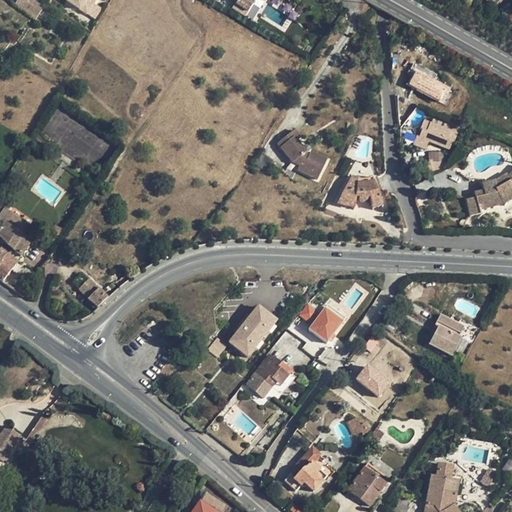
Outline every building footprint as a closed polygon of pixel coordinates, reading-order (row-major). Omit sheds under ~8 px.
[(17,0),(13,6),(35,21),(43,8),(31,0),(17,0)] [(94,0),(77,0),(89,9),(96,1),(94,0)] [(211,0),(216,3),(218,0),(232,0),(237,3),(235,5),(248,12),(255,0),(258,0),(260,1),(260,0),(211,0)] [(415,69),(407,85),(443,103),(451,87),(415,69)] [(425,118),(423,122),(437,127),(439,123),(425,118)] [(454,144),(457,135),(456,135),(457,131),(439,123),(437,127),(423,122),(420,130),(422,130),(419,138),(416,137),(413,145),(426,150),(428,142),(449,150),(452,143),(454,144)] [(66,141),(68,152),(76,151),(77,158),(89,156),(86,143),(91,142),(88,124),(75,126),(77,139),(66,141)] [(294,131),(277,144),(292,163),(296,160),(301,162),(297,170),(317,180),(327,160),(310,152),(309,155),(307,155),(306,153),(297,141),(300,138),(294,131)] [(254,164),(265,172),(273,161),(262,153),(254,164)] [(428,163),(416,164),(421,176),(432,172),(431,171),(444,169),(444,162),(443,153),(428,153),(428,163)] [(506,174),(495,181),(496,189),(511,181),(508,177),(506,174)] [(337,203),(354,208),(356,195),(360,196),(359,198),(359,199),(359,201),(360,202),(363,203),(364,203),(366,201),(367,199),(366,198),(366,197),(369,196),(372,209),(382,206),(373,179),(363,180),(359,180),(351,177),(341,194),(337,203)] [(9,215),(2,210),(0,213),(0,223),(2,225),(0,226),(0,237),(7,244),(12,249),(21,256),(31,242),(23,237),(29,227),(10,213),(9,215)] [(0,265),(8,255),(2,250),(0,253),(0,265)] [(12,270),(18,263),(8,255),(0,265),(0,281),(2,283),(12,270)] [(18,263),(12,270),(17,274),(23,267),(18,263)] [(88,280),(78,290),(88,299),(98,289),(88,280)] [(27,294),(17,286),(13,291),(23,298),(27,294)] [(98,289),(88,299),(98,308),(107,298),(99,289),(98,289)] [(308,302),(298,315),(310,324),(320,311),(308,302)] [(326,343),(345,318),(327,305),(309,329),(326,343)] [(257,306),(249,317),(247,319),(234,335),(227,343),(246,358),(276,322),(257,306)] [(440,315),(436,323),(439,324),(437,328),(429,345),(451,357),(461,339),(459,338),(464,328),(440,315)] [(234,335),(247,319),(245,316),(231,333),(234,335)] [(364,348),(370,353),(379,341),(373,336),(364,348)] [(217,362),(227,349),(217,340),(206,353),(217,362)] [(272,354),(272,353),(281,360),(286,354),(276,346),(270,353),(272,354)] [(269,355),(246,385),(263,399),(275,382),(277,380),(282,384),(291,372),(269,355)] [(368,363),(355,379),(379,397),(391,381),(368,363)] [(354,437),(362,433),(362,436),(370,430),(365,423),(359,427),(356,419),(348,423),(354,437)] [(6,426),(0,435),(0,460),(3,462),(21,436),(6,426)] [(383,433),(375,428),(367,440),(375,446),(383,433)] [(312,464),(319,456),(312,449),(297,465),(303,471),(295,480),(290,476),(284,482),(296,492),(301,486),(302,487),(303,487),(304,486),(306,485),(313,492),(326,477),(312,464)] [(511,471),(511,460),(509,459),(502,470),(510,475),(511,471)] [(367,464),(347,490),(369,508),(389,480),(367,464)] [(431,476),(426,505),(434,507),(437,511),(457,511),(454,506),(458,481),(450,479),(452,466),(438,464),(436,477),(431,476)] [(493,473),(487,469),(479,482),(486,485),(493,473)] [(222,511),(226,507),(206,494),(200,503),(199,502),(192,511),(222,511)]
